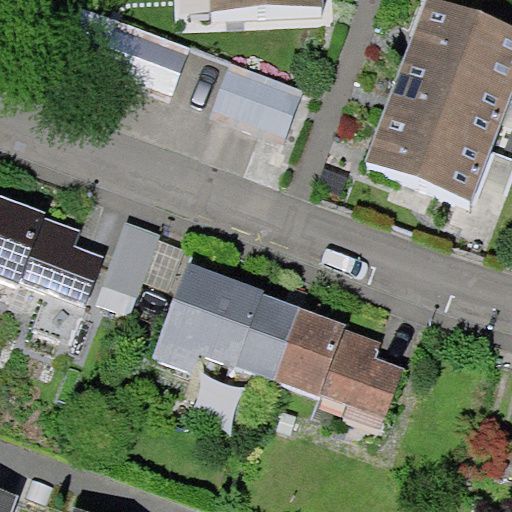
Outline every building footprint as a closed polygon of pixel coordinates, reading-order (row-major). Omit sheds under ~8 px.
[(210,0),(213,23),(322,23),(321,0),(210,0)] [(511,25),(447,0),(424,0),(409,48),(511,88),(511,25)] [(189,62),(112,31),(92,81),(170,111),(189,62)] [(511,92),(511,88),(409,48),(388,100),(492,139),(511,92)] [(305,106),(229,76),(209,125),(285,156),(305,106)] [(368,159),(465,203),(486,141),(388,100),(368,159)] [(46,212),(0,194),(0,277),(18,285),(19,282),(85,307),(104,258),(75,247),(81,231),(44,216),(46,212)] [(160,233),(125,221),(97,305),(132,316),(160,233)] [(177,291),(172,307),(157,352),(271,392),(295,304),(189,262),(177,291)] [(380,353),(295,304),(272,396),(381,436),(402,380),(374,370),(380,353)] [(511,433),(503,479),(511,480),(511,433)]
